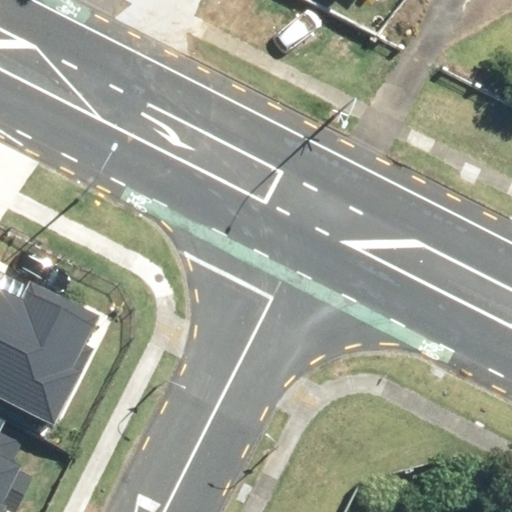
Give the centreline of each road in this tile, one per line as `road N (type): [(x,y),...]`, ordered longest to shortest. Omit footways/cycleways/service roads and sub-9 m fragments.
road 1 (secondary): [(0,29),(325,204)]
road 2 (tertiary): [(168,511),(325,204)]
road 3 (secondary): [(325,204),(511,299)]
